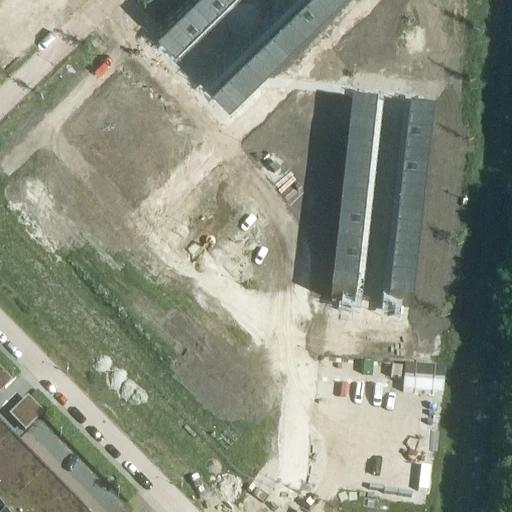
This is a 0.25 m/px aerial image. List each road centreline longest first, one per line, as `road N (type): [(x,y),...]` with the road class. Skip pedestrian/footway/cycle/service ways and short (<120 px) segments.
road 1 (unclassified): [(334,93),(275,93),(176,188),(169,216),(180,244),(264,330),(308,337)]
road 2 (unclassified): [(182,511),(0,326)]
road 3 (unclassified): [(308,337),(334,93)]
road 4 (unclassified): [(287,511),(308,337)]
road 5 (unclassified): [(0,104),(106,0)]
